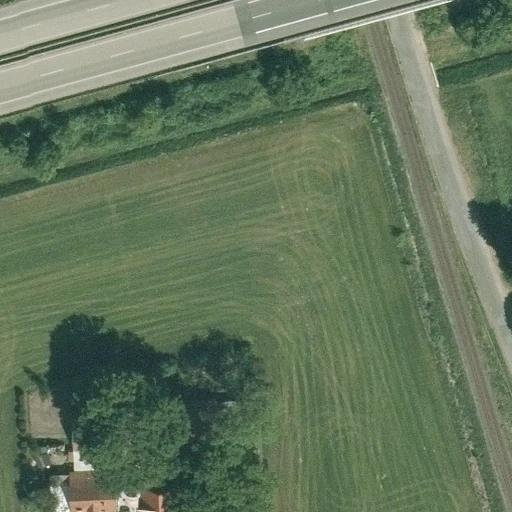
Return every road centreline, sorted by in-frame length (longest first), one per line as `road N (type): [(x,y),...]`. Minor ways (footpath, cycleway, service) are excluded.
road 1 (unclassified): [(511,345),(444,165),(394,0)]
road 2 (motorway): [(0,85),(303,0)]
